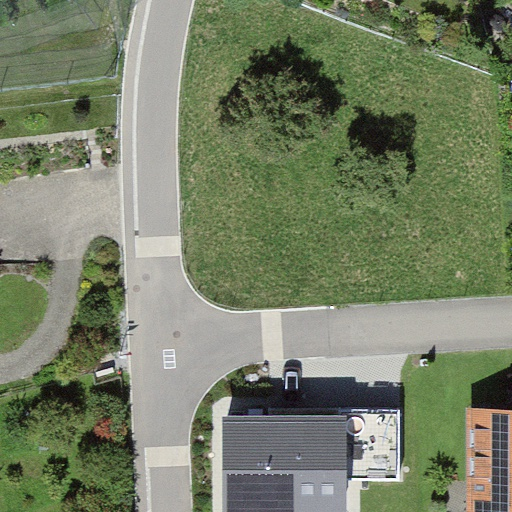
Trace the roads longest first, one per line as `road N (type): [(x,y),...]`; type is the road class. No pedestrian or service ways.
road 1 (residential): [(161,347),(511,327)]
road 2 (unclassified): [(161,347),(153,152),(158,58),(171,0)]
road 3 (unclassified): [(167,511),(161,347)]
